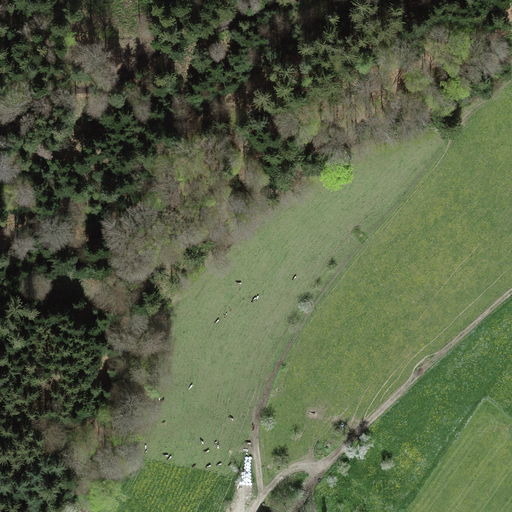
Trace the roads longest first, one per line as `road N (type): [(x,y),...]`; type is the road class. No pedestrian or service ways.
road 1 (track): [(300,0),(39,101),(0,130)]
road 2 (track): [(254,511),(291,471),(304,469),(319,474),(298,511)]
